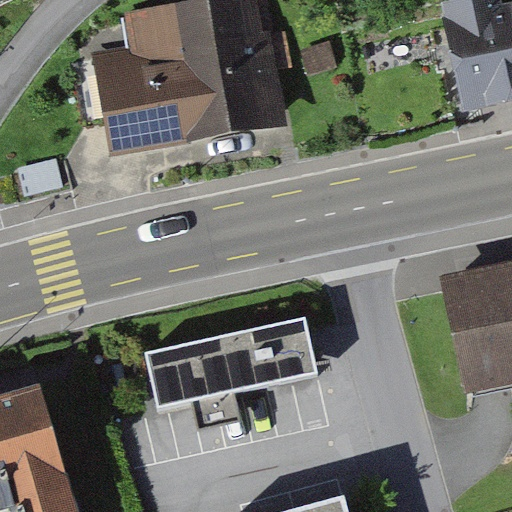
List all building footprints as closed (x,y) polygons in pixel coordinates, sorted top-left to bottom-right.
[(136,54),(71,64),(81,125),(99,122),(109,120),(115,156),(282,128),(268,43),(259,45),(252,0),(131,20),(136,54)] [(456,114),(511,102),(511,13),(502,15),(499,0),(483,0),(444,8),(452,47),(443,48),(456,114)] [(511,267),(511,268),(448,281),(472,392),(495,387),(511,383),(511,267)] [(306,321),(144,358),(158,416),(320,379),(318,369),(306,321)] [(74,511),(37,393),(0,404),(0,511),(74,511)]
